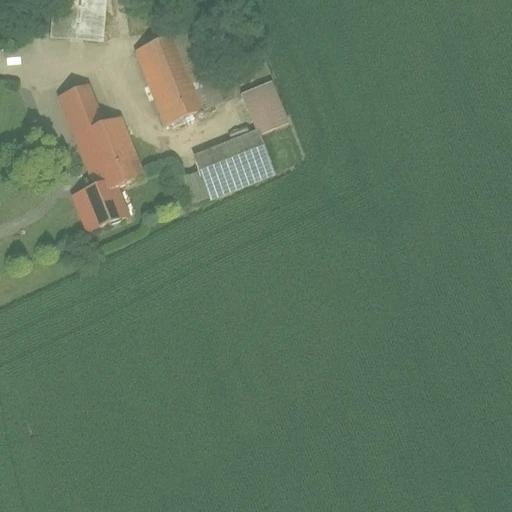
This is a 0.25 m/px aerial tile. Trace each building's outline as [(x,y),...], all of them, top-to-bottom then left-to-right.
[(58,0),(56,37),(105,41),(107,0),(58,0)] [(177,37),(208,112),(228,104),(198,29),(177,37)] [(177,37),(139,52),(169,127),(208,112),(177,37)] [(293,128),(275,84),(245,96),(260,134),(263,140),(293,128)] [(91,88),(62,101),(102,195),(122,187),(148,176),(124,119),(107,126),(91,88)] [(260,134),(199,158),(205,173),(217,202),(278,178),(263,140),(260,134)] [(205,173),(178,184),(189,213),(217,202),(205,173)] [(79,205),(92,236),(135,218),(122,187),(102,195),(79,205)]
